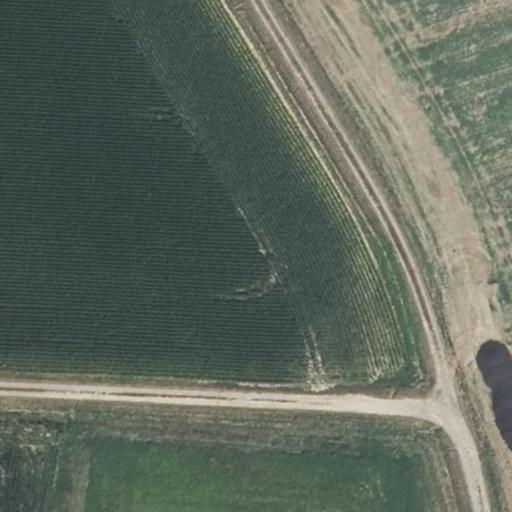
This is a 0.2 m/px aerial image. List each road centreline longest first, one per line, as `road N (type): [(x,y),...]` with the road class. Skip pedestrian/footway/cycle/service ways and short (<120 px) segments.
road 1 (track): [(488,511),(411,250),(264,0)]
road 2 (track): [(463,419),(0,395)]
